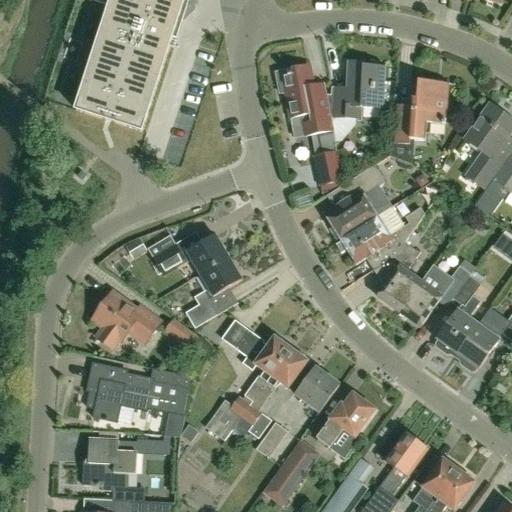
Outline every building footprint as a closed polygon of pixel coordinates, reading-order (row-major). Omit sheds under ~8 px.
[(110,8),(76,111),(142,133),(185,0),(97,0),(96,4),(110,8)] [(326,96),(332,118),(361,120),(362,109),(382,110),(385,69),(364,67),(364,64),(348,64),(347,90),(332,89),(332,96),(326,96)] [(342,183),(334,130),(332,118),(326,96),(324,85),(315,87),(312,71),(293,75),(293,72),(289,73),(288,71),(276,73),(280,94),(285,94),(289,118),(291,118),(294,133),(315,129),(321,156),(314,157),(319,187),(342,183)] [(411,108),(408,107),(398,107),(394,144),(408,145),(409,140),(424,141),(426,124),(444,125),(448,84),(419,82),(417,100),(412,99),(411,108)] [(485,190),(493,179),(507,159),(496,151),(511,128),(511,121),(490,106),(465,140),(483,153),(467,176),(485,190)] [(511,159),(508,157),(507,159),(493,179),(511,192),(511,191),(511,159)] [(324,215),(340,241),(392,208),(379,187),(385,183),(374,166),(327,196),(334,209),(324,215)] [(82,181),(86,176),(81,172),(77,177),(82,181)] [(297,201),(304,213),(320,203),(312,191),(297,201)] [(374,271),(390,261),(396,257),(405,244),(414,230),(425,216),(421,209),(405,219),(409,225),(404,228),(392,208),(340,241),(356,266),(367,260),(374,271)] [(211,269),(229,258),(216,237),(183,257),(171,237),(149,251),(165,277),(192,261),(201,275),(211,269)] [(420,255),(405,244),(396,257),(390,261),(399,268),(378,299),(399,314),(421,283),(407,273),(420,255)] [(211,269),(201,275),(209,290),(195,299),(199,306),(186,314),(195,330),(217,316),(208,302),(242,281),(229,258),(211,269)] [(431,268),(421,283),(399,314),(421,329),(445,294),(453,299),(470,276),(458,268),(449,281),(431,268)] [(455,358),(479,325),(470,318),(481,302),(473,296),(481,285),(469,276),(453,299),(462,305),(437,340),(438,342),(436,345),(437,348),(447,356),(451,355),(455,358)] [(145,346),(161,324),(139,308),(137,311),(112,294),(92,322),(103,329),(97,339),(113,351),(119,342),(122,343),(129,334),(145,346)] [(501,316),(489,332),(479,325),(455,358),(460,362),(461,365),(472,373),(475,372),(477,369),(479,370),(504,335),(511,341),(511,315),(508,321),(501,316)] [(199,339),(175,322),(167,333),(190,351),(199,339)] [(265,342),(249,331),(235,349),(248,358),(243,365),(252,371),(256,365),(266,372),(261,380),(259,378),(246,397),(253,402),(291,351),(287,349),(288,345),(285,343),(282,340),(278,342),(275,340),(267,350),(262,346),(265,342)] [(238,426),(258,440),(272,422),(257,412),(261,407),(262,408),(276,387),(274,385),(277,380),(288,388),(307,362),(291,351),(253,402),(250,406),(237,425),(232,431),(233,432),(238,426)] [(296,397),(320,414),(339,386),(315,369),(296,397)] [(154,381),(115,373),(113,385),(102,382),(99,396),(90,394),(87,409),(96,410),(94,419),(118,424),(122,408),(148,413),(148,410),(184,417),(191,379),(156,371),(154,381)] [(355,437),(374,411),(354,397),(345,408),(342,406),(318,440),(330,449),(345,429),(355,437)] [(237,425),(250,406),(242,401),(239,398),(232,407),(226,402),(214,418),(205,429),(225,443),(232,431),(237,425)] [(275,425),(257,451),(269,460),(288,434),(275,425)] [(386,463),(394,468),(362,511),(391,511),(399,502),(392,497),(427,449),(407,434),(386,463)] [(163,442),(162,456),(173,457),(174,439),(163,438),(163,442)] [(84,462),(84,463),(83,486),(101,487),(101,491),(113,492),(113,488),(128,489),(129,476),(136,476),(137,454),(120,453),(121,442),(89,440),(88,463),(84,462)] [(282,507),(306,473),(301,469),(313,452),(301,443),(264,494),(282,507)] [(323,511),(351,511),(368,489),(362,485),(374,469),(361,460),(323,511)] [(431,511),(459,473),(453,468),(453,465),(448,462),(445,463),(443,461),(414,503),(421,508),(417,511),(431,511)] [(431,511),(443,511),(448,506),(456,511),(475,485),(472,483),(472,479),(468,476),(465,477),(459,473),(431,511)] [(227,496),(227,479),(212,479),(212,496),(227,496)] [(139,511),(139,503),(114,502),(113,511),(139,511)]
